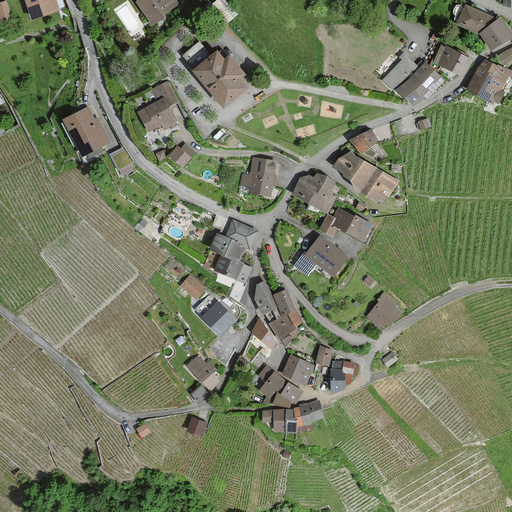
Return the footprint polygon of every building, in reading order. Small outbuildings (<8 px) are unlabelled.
[(61,10),(57,0),(28,0),(36,19),(61,10)] [(139,0),(154,23),(167,15),(165,12),(180,4),(177,0),(139,0)] [(227,0),(215,0),(212,3),(228,21),(238,12),(227,0)] [(11,16),(7,1),(0,2),(0,11),(2,19),(11,16)] [(479,33),(491,15),(467,4),(458,23),(479,33)] [(511,36),(511,30),(503,18),(483,31),(494,48),(511,36)] [(474,58),(446,45),(446,47),(445,46),(437,62),(466,75),(474,58)] [(511,59),(511,48),(498,57),(503,65),(511,59)] [(229,106),(251,86),(244,78),(249,73),(233,55),(229,59),(221,49),(197,70),(229,106)] [(420,66),(405,52),(401,56),(404,59),(384,79),(396,90),(420,66)] [(503,68),(484,58),(469,90),(495,102),(496,101),(500,103),(505,92),(502,90),(509,75),(501,72),(503,68)] [(444,82),(426,63),(398,91),(414,106),(425,95),(428,98),(444,82)] [(171,106),(178,102),(167,83),(154,90),(160,100),(139,112),(151,132),(164,124),(166,129),(180,121),(171,106)] [(95,119),(89,107),(66,119),(84,155),(110,142),(98,117),(95,119)] [(379,140),(372,130),(352,140),(364,151),(379,140)] [(192,156),(178,146),(171,156),(184,166),(192,156)] [(355,178),(358,187),(364,191),(378,167),(352,152),(342,157),(336,165),(355,178)] [(251,192),(273,195),(274,185),(277,185),(278,175),(276,174),(278,160),(254,157),(251,174),(243,173),(242,185),(252,186),(251,192)] [(364,191),(380,202),(390,194),(399,180),(378,167),(364,191)] [(319,173),(316,177),(311,174),(303,178),(295,193),(329,211),(337,196),(333,194),(334,192),(332,190),(336,182),(319,173)] [(373,224),(341,207),(336,216),(330,213),(322,229),(334,236),(340,227),(365,240),(373,224)] [(240,241),(240,243),(247,246),(252,247),(259,230),(234,220),(227,236),(240,241)] [(235,256),(242,259),(247,246),(240,243),(240,241),(227,236),(219,233),(213,249),(224,253),(234,258),(235,256)] [(350,258),(321,237),(308,255),(336,276),(350,258)] [(217,269),(224,253),(213,249),(212,249),(205,266),(217,271),(217,269)] [(234,258),(224,253),(217,269),(247,281),(253,268),(245,265),(246,261),(242,259),(235,256),(234,258)] [(207,289),(191,275),(181,286),(197,299),(207,289)] [(259,284),(258,300),(264,314),(278,308),(266,281),(259,284)] [(303,321),(287,289),(275,295),(285,315),(290,312),(296,324),(303,321)] [(399,304),(386,292),(379,299),(381,301),(368,315),(382,328),(388,321),(392,325),(403,312),(397,306),(399,304)] [(220,301),(204,317),(222,334),(237,318),(220,301)] [(297,328),(289,314),(271,323),(287,345),(301,330),(299,327),(297,328)] [(270,349),(277,342),(260,317),(252,332),(270,349)] [(334,350),(321,347),(317,361),(330,364),(334,350)] [(398,359),(393,352),(383,360),(389,366),(398,359)] [(212,372),(217,368),(210,361),(207,364),(199,355),(188,365),(212,388),(220,380),(219,379),(212,372)] [(315,364),(291,355),(284,374),(308,383),(315,364)] [(280,391),(283,393),(291,382),(276,371),(276,372),(267,366),(260,375),(268,381),(262,390),(275,400),(280,391)] [(333,369),(333,393),(347,388),(347,372),(343,372),(343,369),(333,369)] [(291,382),(283,393),(294,401),(297,403),(305,391),(291,381),(291,382)] [(274,403),(291,406),(294,401),(283,393),(280,391),(275,400),(274,403)] [(324,418),(321,402),(309,404),(313,420),(324,418)] [(309,404),(301,406),(301,407),(305,425),(313,423),(313,420),(309,404)] [(301,407),(295,409),(295,410),(297,420),(298,420),(299,426),(305,425),(301,407)] [(287,432),(299,432),(299,426),(298,420),(297,420),(295,410),(287,410),(287,411),(287,431),(287,432)] [(264,422),(275,421),(275,411),(264,411),(264,422)] [(275,421),(275,431),(287,431),(287,411),(275,411),(275,421)] [(193,417),(189,430),(203,435),(208,422),(193,417)] [(151,430),(146,424),(138,429),(143,436),(151,430)]
